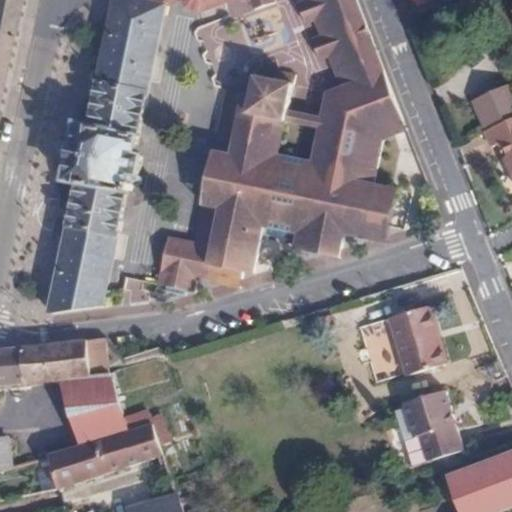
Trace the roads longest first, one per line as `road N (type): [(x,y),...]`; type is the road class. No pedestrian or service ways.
road 1 (residential): [(0,329),(66,334),(174,320),(472,233)]
road 2 (tertiary): [(55,0),(0,252)]
road 3 (residential): [(381,0),(472,233)]
